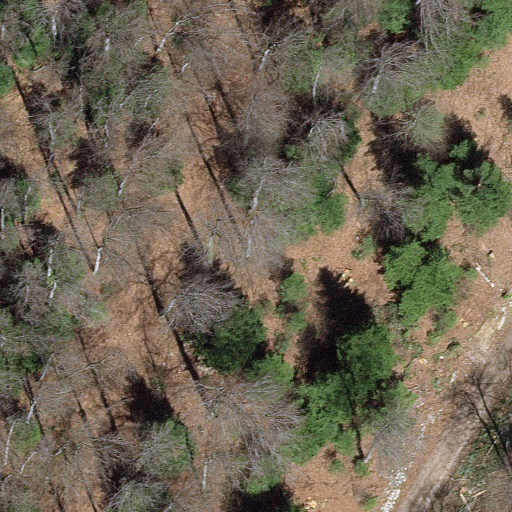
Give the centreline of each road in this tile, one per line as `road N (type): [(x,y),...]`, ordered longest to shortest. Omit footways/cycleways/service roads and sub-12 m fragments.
road 1 (track): [(241,0),(79,511)]
road 2 (track): [(511,347),(418,511)]
